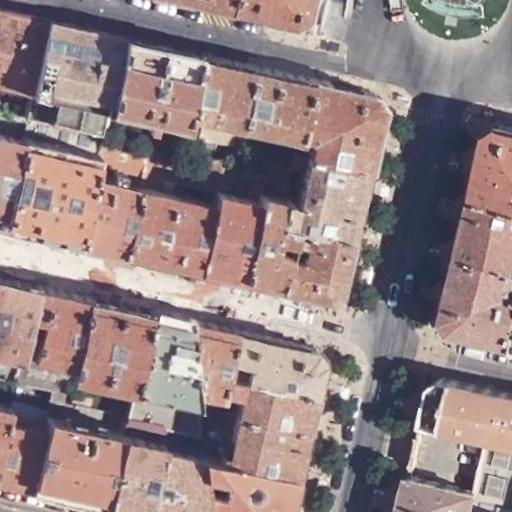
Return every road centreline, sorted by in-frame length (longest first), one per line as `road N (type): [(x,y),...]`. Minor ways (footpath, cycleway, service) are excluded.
road 1 (motorway): [(511,364),(0,245)]
road 2 (residential): [(387,339),(0,250)]
road 3 (residential): [(64,0),(326,60),(397,67)]
road 4 (tertiary): [(387,339),(440,87)]
road 5 (tertiary): [(351,511),(387,339)]
road 6 (motorway): [(0,478),(137,511)]
road 7 (residential): [(511,367),(387,339)]
